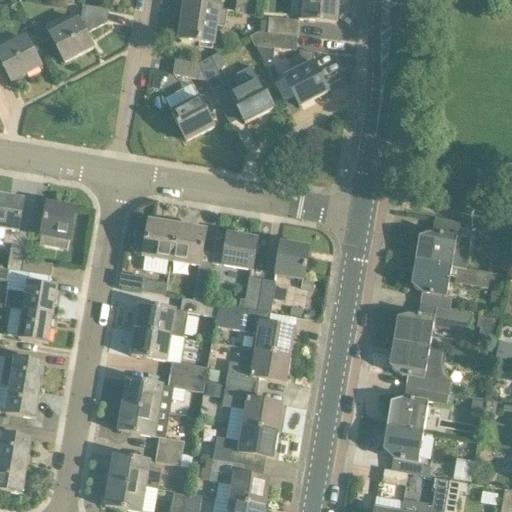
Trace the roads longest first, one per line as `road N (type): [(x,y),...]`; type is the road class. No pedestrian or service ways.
road 1 (residential): [(62,511),(118,174)]
road 2 (tertiary): [(312,511),(361,211)]
road 3 (residential): [(118,174),(361,211)]
road 4 (tertiary): [(361,211),(387,0)]
road 5 (residential): [(118,174),(148,0)]
